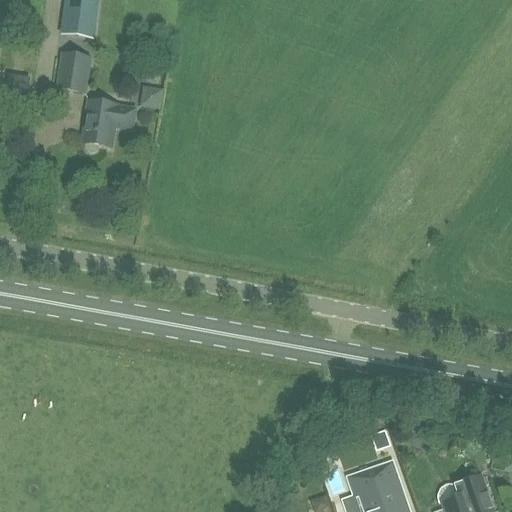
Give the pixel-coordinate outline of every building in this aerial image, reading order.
[(99,0),(66,0),(62,34),(94,39),(99,0)] [(61,55),(55,91),(86,95),(91,59),(61,55)] [(136,111),(118,108),(89,104),(83,147),(86,147),(86,148),(86,152),(88,154),(91,156),(94,155),(97,153),(98,150),(99,149),(111,151),(115,130),(132,132),(136,111)] [(407,511),(392,465),(348,480),(355,499),(359,498),(364,511),(407,511)] [(444,511),(440,511),(473,511),(473,510),(490,504),(481,478),(454,487),(448,487),(441,491),(438,498),(440,507),(442,506),(444,511)]
